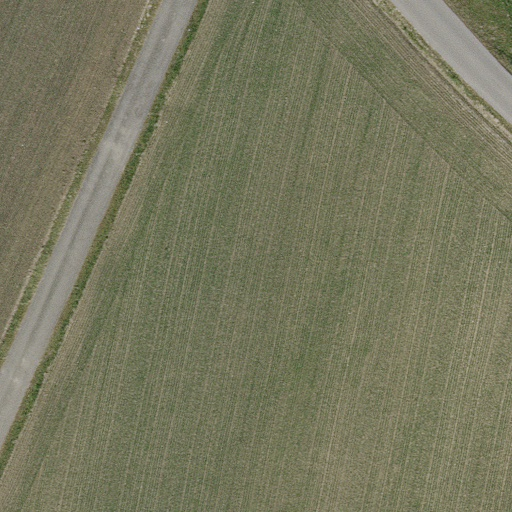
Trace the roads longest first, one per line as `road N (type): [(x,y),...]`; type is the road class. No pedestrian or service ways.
road 1 (residential): [(180,0),(0,423)]
road 2 (residential): [(417,0),(511,100)]
